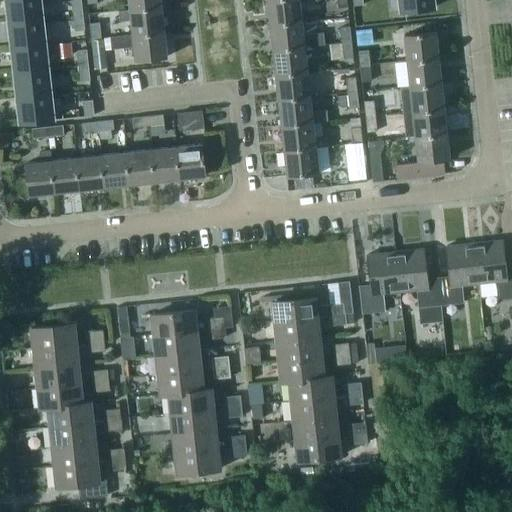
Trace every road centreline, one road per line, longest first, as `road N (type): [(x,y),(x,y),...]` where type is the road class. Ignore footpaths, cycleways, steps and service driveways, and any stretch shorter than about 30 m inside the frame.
road 1 (residential): [(245,217),(496,189),(473,0)]
road 2 (residential): [(245,217),(232,93),(96,106)]
road 3 (residential): [(0,237),(245,217)]
